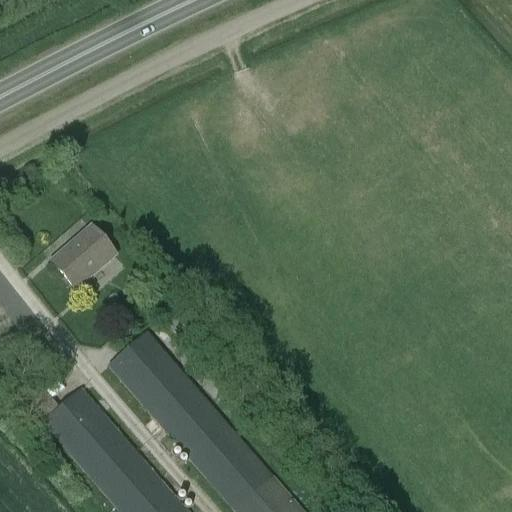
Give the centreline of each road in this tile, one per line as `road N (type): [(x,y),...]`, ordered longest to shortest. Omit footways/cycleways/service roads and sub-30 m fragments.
road 1 (unclassified): [(304,0),(0,150)]
road 2 (trunk): [(193,0),(0,94)]
